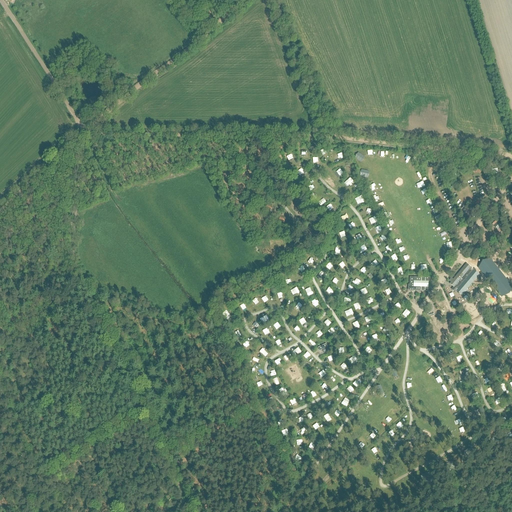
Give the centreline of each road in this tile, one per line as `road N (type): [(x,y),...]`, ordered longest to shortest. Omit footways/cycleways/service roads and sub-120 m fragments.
road 1 (track): [(85,132),(348,138),(511,156)]
road 2 (track): [(85,132),(74,258),(193,511)]
road 3 (track): [(382,488),(385,459),(411,419),(403,389),(408,339),(423,351),(460,340),(477,322),(511,346)]
road 4 (track): [(299,342),(329,308),(311,273),(327,245),(308,204),(295,197),(284,204),(317,241)]
road 5 (track): [(423,351),(477,430),(382,488)]
road 6 (track): [(85,132),(244,0)]
road 7 (track): [(420,311),(402,296),(350,205),(299,164)]
road 8 (track): [(348,377),(299,342),(273,356),(266,373),(279,397),(301,405)]
road 9 (unclassified): [(85,132),(0,0)]
road 10 (track): [(376,249),(351,267),(329,308),(367,368)]
road 11 (track): [(299,342),(274,307),(249,315),(247,329),(278,354)]
